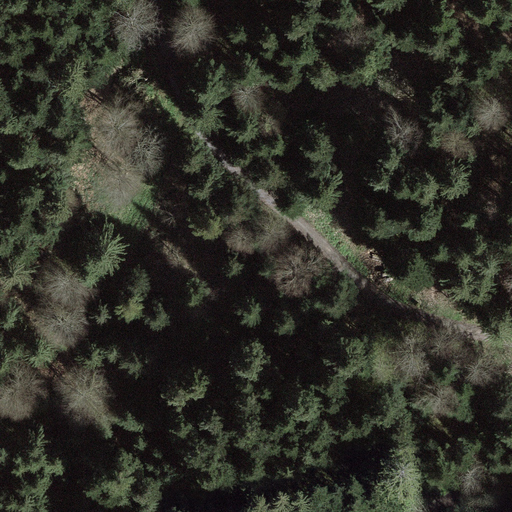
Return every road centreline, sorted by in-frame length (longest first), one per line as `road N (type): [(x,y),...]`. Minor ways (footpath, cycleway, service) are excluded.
road 1 (track): [(157,0),(186,104),(250,187),(389,296),(511,335)]
road 2 (track): [(0,469),(196,334),(270,312),(355,270)]
road 3 (track): [(0,461),(56,356),(168,188),(216,143)]
